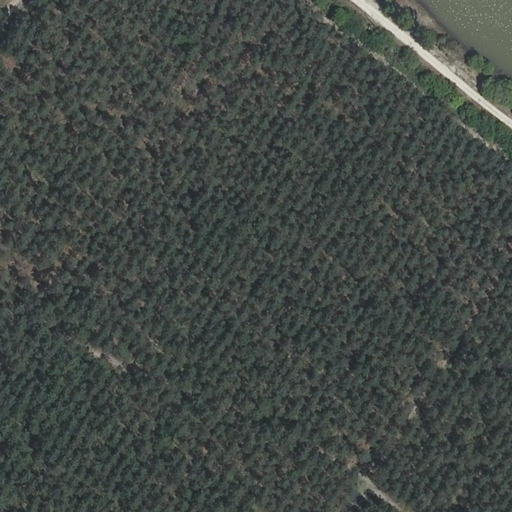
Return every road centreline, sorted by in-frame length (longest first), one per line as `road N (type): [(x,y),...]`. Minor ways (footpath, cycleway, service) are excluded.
road 1 (track): [(0,307),(371,479),(408,511)]
road 2 (track): [(341,0),(511,136)]
